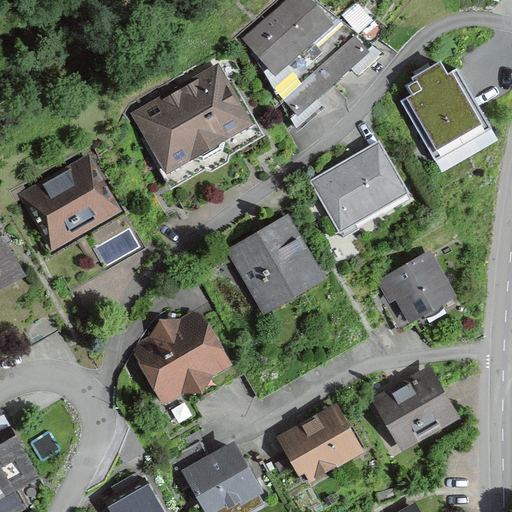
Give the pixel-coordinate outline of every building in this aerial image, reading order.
[(302,0),(287,0),(239,42),(260,77),(257,82),(279,128),(360,61),(333,30),(302,0)] [(405,98),(394,103),(429,167),(483,138),(449,75),(437,82),(431,71),(399,88),(405,98)] [(212,72),(126,115),(160,180),(245,137),(212,72)] [(369,150),(304,186),(332,237),(397,202),(369,150)] [(81,163),(16,197),(47,256),(112,222),(81,163)] [(279,223),(222,253),(257,318),(313,287),(279,223)] [(0,256),(0,294),(16,287),(0,256)] [(422,258),(373,283),(384,305),(390,302),(403,326),(446,303),(422,258)] [(147,345),(127,361),(151,407),(174,395),(190,399),(205,382),(221,373),(192,322),(171,330),(155,327),(147,345)] [(420,374),(365,406),(392,454),(448,422),(420,374)] [(351,456),(324,410),(272,440),(299,486),(351,456)] [(0,511),(11,511),(15,510),(5,494),(29,481),(0,430),(0,511)] [(192,445),(164,460),(176,484),(179,482),(195,511),(220,511),(249,497),(223,449),(201,461),(192,445)] [(147,511),(138,494),(105,511),(147,511)]
